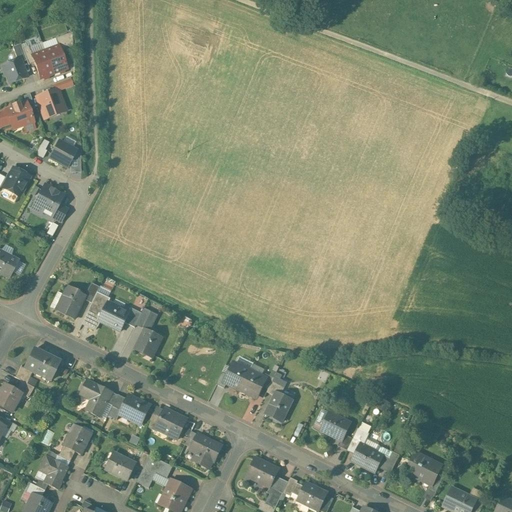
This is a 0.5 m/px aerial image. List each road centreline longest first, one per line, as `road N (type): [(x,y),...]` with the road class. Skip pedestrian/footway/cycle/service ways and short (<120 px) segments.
road 1 (residential): [(19,318),(245,433)]
road 2 (residential): [(245,433),(409,511)]
road 3 (residential): [(19,318),(80,203),(72,184)]
